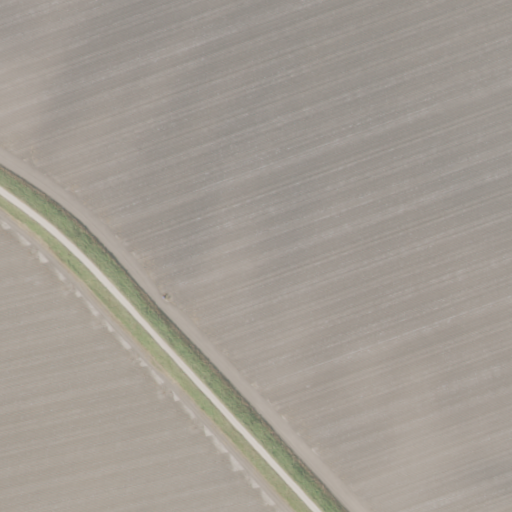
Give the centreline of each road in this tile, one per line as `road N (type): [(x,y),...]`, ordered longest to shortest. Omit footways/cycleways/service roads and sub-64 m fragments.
road 1 (track): [(355,511),(100,235),(0,161)]
road 2 (residential): [(316,511),(37,215),(0,190)]
